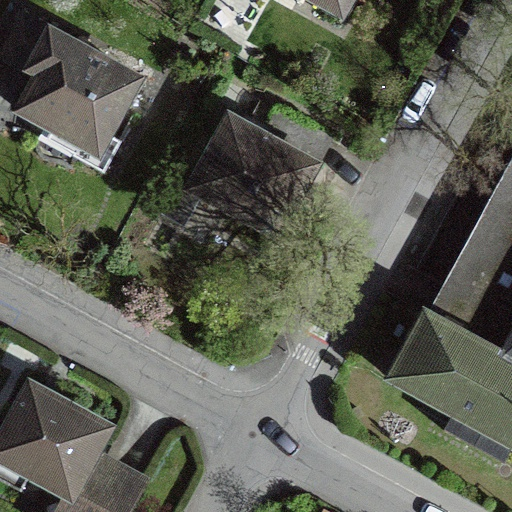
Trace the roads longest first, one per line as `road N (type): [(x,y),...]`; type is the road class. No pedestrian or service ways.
road 1 (residential): [(252,445),(494,0)]
road 2 (residential): [(252,445),(0,305)]
road 3 (residential): [(378,511),(252,445)]
